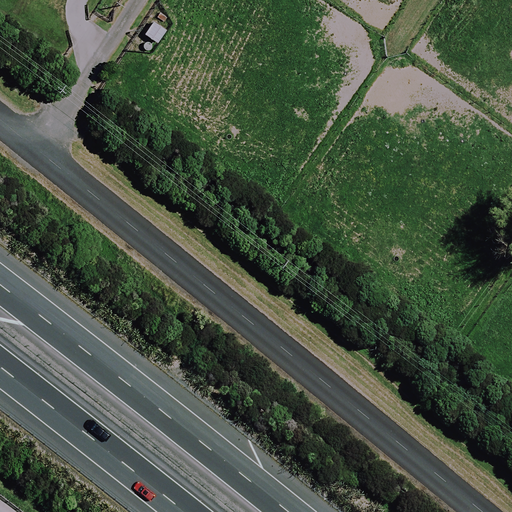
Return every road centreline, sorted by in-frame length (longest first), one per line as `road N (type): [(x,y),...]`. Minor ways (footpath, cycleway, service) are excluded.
road 1 (unclassified): [(483,511),(0,120)]
road 2 (motorway): [(0,299),(264,511)]
road 3 (motorway): [(159,511),(0,383)]
